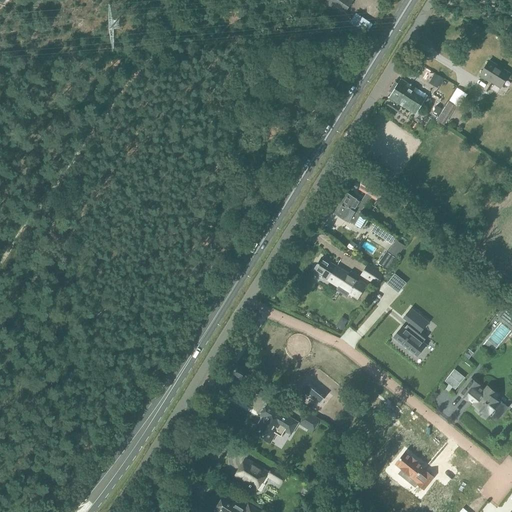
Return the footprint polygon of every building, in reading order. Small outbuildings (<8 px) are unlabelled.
[(321,0),(344,15),(354,0),(321,0)] [(356,14),(350,22),(367,33),(373,25),(356,14)] [(510,73),(489,61),(481,75),(501,87),(510,73)] [(444,79),(436,74),(430,83),(438,88),(444,79)] [(392,93),(389,98),(416,115),(428,96),(400,80),(398,83),(395,81),(389,91),(392,93)] [(437,121),(444,126),(448,120),(456,107),(448,102),(437,121)] [(347,193),(341,203),(361,215),(367,205),(361,202),(347,193)] [(335,214),(349,222),(355,225),(361,215),(341,203),(335,214)] [(398,240),(390,250),(398,256),(406,246),(398,240)] [(349,274),(322,257),(314,271),(338,286),(336,290),(348,297),(350,294),(358,299),(367,285),(359,280),(361,277),(351,271),(349,274)] [(368,264),(361,275),(377,285),(384,274),(368,264)] [(402,326),(393,337),(403,345),(408,349),(418,357),(427,345),(420,340),(424,335),(427,338),(427,337),(421,332),(429,323),(411,308),(403,318),(409,323),(410,324),(407,329),(405,327),(405,328),(402,326)] [(511,313),(507,309),(501,316),(510,323),(511,320),(511,313)] [(237,367),(233,372),(246,381),(250,375),(237,367)] [(455,370),(445,381),(455,389),(465,378),(455,370)] [(479,386),(471,380),(461,393),(468,399),(469,398),(475,403),(474,404),(478,407),(476,409),(486,418),(487,416),(488,417),(489,416),(488,415),(493,409),(499,414),(506,405),(496,397),(498,395),(487,387),(484,391),(479,387),(479,386)] [(309,382),(302,390),(319,404),(326,396),(309,382)] [(261,416),(263,417),(253,432),(271,443),(277,434),(281,437),(284,431),(291,436),(299,423),(268,404),(261,416)] [(320,420),(307,412),(299,425),(312,433),(320,420)] [(405,452),(395,464),(400,468),(399,469),(401,470),(398,474),(412,485),(415,481),(418,483),(417,484),(418,485),(425,490),(435,478),(427,471),(427,472),(424,469),(425,468),(405,452)] [(236,476),(247,483),(246,484),(257,491),(263,482),(266,477),(280,486),(286,476),(272,468),(268,474),(246,460),(236,476)] [(246,509),(224,496),(215,510),(218,511),(261,511),(249,504),(246,509)]
